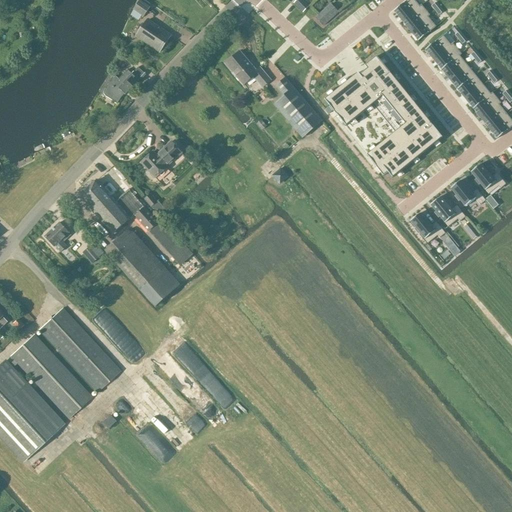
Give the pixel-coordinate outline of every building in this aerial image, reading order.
[(139,0),(133,10),(144,17),(151,7),(149,6),(150,4),(143,0),(140,0),(141,0),(140,0),(139,0)] [(302,0),(298,0),(294,4),(302,13),(308,6),(302,0)] [(414,0),(407,0),(394,11),(394,12),(394,11),(402,21),(422,5),(420,6),(414,0)] [(323,26),(339,13),(331,4),(315,17),(323,26)] [(422,5),(402,21),(410,31),(430,15),(422,5)] [(430,15),(410,31),(418,40),(418,41),(436,27),(428,17),(430,15)] [(147,20),(136,36),(160,52),(171,36),(147,20)] [(443,35),(425,50),(426,50),(434,60),(451,45),(443,35)] [(451,45),(434,60),(442,70),(459,55),(461,54),(453,44),(451,45)] [(240,51),(229,60),(226,63),(244,85),(254,76),(263,87),(271,80),(260,68),(256,71),(240,51)] [(126,60),(133,67),(138,61),(131,55),(126,60)] [(459,55),(442,70),(450,79),(467,65),(459,55)] [(329,97),(325,100),(346,126),(350,123),(355,119),(367,110),(371,106),(373,105),(395,132),(376,148),(371,152),(367,155),(384,176),(388,173),(393,178),(397,174),(401,171),(413,161),(418,157),(434,144),(439,141),(443,137),(427,118),(424,114),(414,102),(410,97),(397,81),(394,77),(384,65),(380,60),(377,56),(365,66),(368,69),(360,75),(359,73),(347,82),(343,86),(334,93),(329,97)] [(467,65),(450,79),(458,89),(475,75),(467,65)] [(121,97),(125,93),(126,94),(141,78),(135,71),(132,74),(128,70),(119,79),(115,75),(105,90),(104,92),(104,93),(106,96),(117,103),(121,97)] [(475,75),(458,89),(465,99),(483,85),(475,75)] [(276,86),(285,96),(277,103),(305,135),(321,120),(285,78),(276,86)] [(483,85),(465,99),(473,108),(491,94),(483,85)] [(491,94),(473,108),(482,119),(499,105),(501,103),(493,92),(491,94)] [(499,105),(482,119),(489,128),(507,114),(499,105)] [(511,120),(507,114),(489,128),(497,138),(497,139),(511,126),(511,120)] [(257,124),(262,131),(267,126),(262,120),(257,124)] [(168,167),(167,166),(182,153),(171,141),(157,155),(153,151),(141,162),(149,170),(146,172),(146,176),(150,180),(153,180),(156,178),(168,167)] [(482,164),(471,172),(471,173),(472,173),(489,194),(498,186),(500,189),(506,184),(497,173),(492,177),(482,164)] [(461,180),(451,189),(466,207),(475,199),(478,203),(480,205),(486,201),(483,198),(479,193),(477,190),(472,194),(462,181),(462,180),(461,180)] [(149,233),(150,232),(158,222),(145,207),(145,206),(130,188),(115,201),(97,181),(89,188),(100,201),(102,199),(109,207),(110,205),(115,210),(113,212),(125,223),(130,218),(133,216),(149,233)] [(113,233),(125,223),(113,212),(115,210),(110,205),(109,207),(102,199),(100,201),(89,188),(80,196),(113,233)] [(144,199),(151,208),(157,202),(150,194),(144,199)] [(441,196),(430,205),(431,206),(431,205),(449,227),(458,219),(460,221),(466,217),(457,206),(452,210),(441,197),(442,197),(441,196)] [(491,196),(486,200),(493,209),(498,205),(491,196)] [(421,213),(410,221),(411,222),(428,243),(438,235),(440,238),(445,233),(437,222),(432,226),(421,213)] [(158,222),(150,232),(180,266),(194,255),(162,219),(158,222)] [(67,247),(61,240),(69,233),(60,222),(45,236),(55,246),(61,253),(67,247)] [(474,228),(470,222),(464,227),(468,232),(474,228)] [(106,251),(141,291),(156,308),(181,286),(135,232),(128,231),(106,251)] [(454,243),(449,238),(443,242),(448,248),(454,243)] [(92,264),(93,263),(100,256),(99,255),(102,252),(96,244),(93,247),(90,245),(82,253),(92,264)] [(62,308),(39,330),(97,394),(121,370),(62,308)] [(18,331),(24,326),(17,319),(12,324),(18,331)] [(13,360),(11,363),(14,366),(17,364),(68,419),(92,397),(54,355),(52,353),(35,334),(10,356),(13,360)] [(5,360),(0,364),(0,438),(22,462),(23,462),(65,424),(13,367),(9,364),(5,360)]
